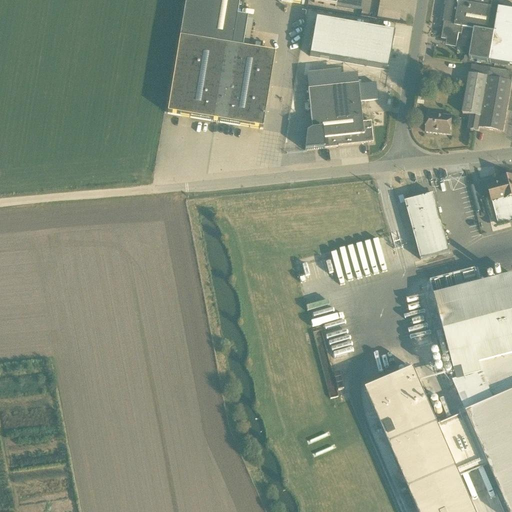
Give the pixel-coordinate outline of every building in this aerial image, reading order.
[(167,115),(223,124),(240,19),(236,18),(238,0),(186,0),(180,39),(167,115)] [(446,0),(443,23),(446,24),(454,25),(454,27),(463,28),(474,30),(469,60),(511,67),(511,12),(490,9),(491,1),(488,0),(446,0)] [(275,55),(242,49),(247,20),(240,19),(223,124),(262,130),(275,55)] [(316,20),(310,58),(388,71),(395,34),(316,20)] [(462,35),(463,28),(454,27),(454,25),(446,24),(445,28),(444,27),(442,40),(457,42),(459,35),(462,35)] [(511,73),(472,66),(470,76),(469,76),(463,115),(471,116),(468,130),(479,132),(479,129),(503,133),(511,83),(511,78),(511,73)] [(376,84),(358,86),(360,102),(378,100),(376,84)] [(358,85),(308,90),(313,141),(323,140),(324,150),(336,148),(336,147),(373,143),(371,122),(362,123),(360,102),(358,86),(358,85)] [(450,136),(452,118),(428,116),(426,134),(450,136)] [(488,188),(492,203),(505,200),(511,198),(511,178),(500,182),(501,185),(488,188)] [(421,261),(450,253),(434,196),(405,203),(421,261)] [(464,380),(482,375),(494,403),(466,415),(471,425),(508,511),(511,511),(511,277),(435,298),(454,372),(461,370),(464,380)] [(331,399),(339,397),(322,335),(315,337),(331,399)]
